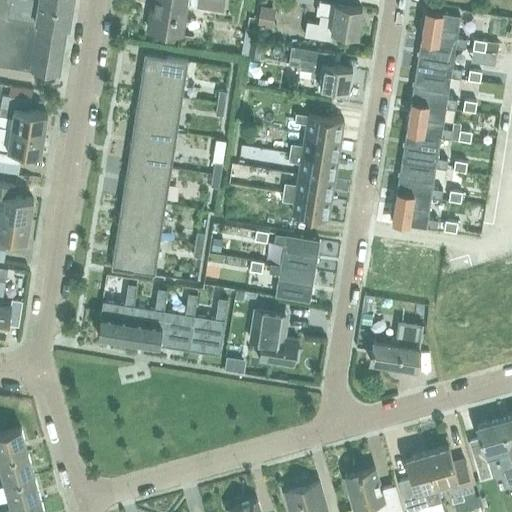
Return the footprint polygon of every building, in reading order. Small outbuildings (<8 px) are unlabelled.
[(0,0),(0,11),(67,22),(70,0),(0,0)] [(152,0),(148,27),(182,32),(186,3),(196,5),(223,9),(223,0),(152,0)] [(363,6),(323,0),(319,0),(318,12),(320,12),(319,20),(308,19),(305,33),(331,37),(332,29),(358,34),(363,6)] [(259,8),(257,24),(267,26),(270,10),(259,8)] [(465,46),(467,37),(456,35),(460,13),(426,8),(421,39),(455,44),(465,46)] [(0,62),(59,72),(67,22),(0,11),(0,62)] [(245,29),(241,54),(249,55),(251,40),(253,30),(245,29)] [(484,49),(486,39),(474,37),(472,47),(484,49)] [(460,76),(462,67),(452,65),(455,44),(421,39),(416,69),(450,74),(460,76)] [(486,39),(484,49),(498,51),(499,41),(486,39)] [(251,40),(249,55),(259,57),(261,41),(251,40)] [(354,65),(323,60),(325,50),(292,45),(290,61),(300,63),(299,66),(312,68),(311,73),(321,75),(319,84),(350,89),(354,65)] [(182,95),(188,58),(166,55),(167,55),(144,51),(141,73),(142,73),(139,88),(182,95)] [(480,79),(481,69),(469,67),(468,77),(480,79)] [(455,106),(457,97),(447,95),(450,74),(416,69),(411,99),(445,104),(455,106)] [(481,87),(507,89),(508,78),(482,76),(481,87)] [(177,130),(182,95),(139,88),(137,103),(136,103),(133,123),(177,130)] [(225,102),(227,89),(219,88),(217,100),(225,102)] [(0,113),(13,116),(11,127),(44,132),(47,111),(28,108),(30,97),(2,92),(0,106),(0,113)] [(475,109),(476,99),(464,97),(463,107),(475,109)] [(451,136),(452,127),(442,125),(445,104),(411,99),(406,129),(441,135),(451,136)] [(223,114),(225,102),(217,100),(215,112),(223,114)] [(307,122),(305,134),(342,140),(345,119),(296,112),(295,120),(307,122)] [(171,166),(177,130),(133,123),(130,144),(131,144),(128,159),(171,166)] [(40,153),(44,132),(11,127),(11,128),(0,126),(0,158),(20,161),(21,150),(40,153)] [(491,137),(511,137),(511,127),(491,126),(491,137)] [(470,139),(472,129),(460,127),(458,137),(470,139)] [(446,166),(447,157),(437,156),(441,135),(406,129),(402,160),(436,165),(446,166)] [(338,159),(342,140),(305,134),(304,143),(291,141),(290,151),(338,159)] [(215,139),(212,160),(214,160),(222,161),(225,140),(215,139)] [(335,178),(338,159),(290,151),(288,159),(301,161),(299,172),(335,178)] [(0,158),(0,168),(18,171),(20,161),(0,158)] [(237,158),(236,173),(247,174),(249,159),(237,158)] [(465,170),(467,159),(455,158),(453,168),(465,170)] [(166,201),(171,166),(128,159),(126,174),(125,174),(122,194),(166,201)] [(220,173),(222,161),(214,160),(212,172),(220,173)] [(441,197),(442,187),(432,186),(436,165),(402,160),(397,190),(431,195),(441,197)] [(218,185),(220,173),(212,172),(210,184),(218,185)] [(332,197),(335,178),(299,172),(297,183),(285,181),(284,190),(332,197)] [(16,183),(0,180),(0,212),(30,218),(33,197),(14,194),(16,183)] [(460,200),(462,189),(450,187),(448,198),(460,200)] [(329,218),(332,197),(284,190),(282,199),(294,201),(293,212),(329,218)] [(436,227),(438,217),(428,216),(431,195),(397,190),(392,220),(426,226),(426,225),(436,227)] [(160,236),(166,201),(122,194),(119,215),(120,215),(117,229),(160,236)] [(0,258),(4,259),(6,247),(8,236),(27,239),(30,218),(0,212),(0,258)] [(456,230),(457,220),(445,218),(444,228),(456,230)] [(266,240),(268,229),(256,227),(254,237),(266,240)] [(154,273),(160,236),(117,229),(115,244),(114,244),(111,266),(133,270),(133,269),(154,273)] [(203,243),(205,231),(197,230),(195,242),(203,243)] [(275,231),(274,240),(284,242),(280,262),(314,268),(319,238),(285,232),(275,231)] [(223,240),(212,238),(210,249),(221,251),(223,240)] [(201,255),(203,243),(195,242),(193,254),(201,255)] [(433,270),(436,249),(418,247),(415,268),(433,270)] [(261,270),(263,259),(251,257),(249,268),(261,270)] [(270,261),(269,270),(279,272),(275,293),(309,299),(314,268),(280,262),(270,261)] [(508,265),(500,267),(503,278),(511,276),(508,265)] [(500,267),(492,269),(496,280),(503,278),(500,267)] [(459,278),(451,280),(454,292),(462,290),(459,278)] [(451,280),(443,282),(446,294),(454,292),(451,280)] [(134,303),(137,282),(128,281),(124,302),(103,298),(97,333),(128,337),(134,303)] [(164,308),(167,287),(158,286),(154,307),(134,303),(128,337),(158,342),(164,308)] [(245,290),(237,289),(236,297),(244,298),(245,290)] [(194,313),(197,292),(188,290),(185,311),(164,308),(158,342),(189,347),(194,313)] [(499,314),(488,317),(498,351),(511,346),(511,309),(507,293),(494,296),(499,314)] [(224,318),(227,296),(218,295),(215,316),(194,313),(189,347),(220,352),(225,318),(224,318)] [(18,323),(22,298),(12,297),(11,302),(0,300),(0,331),(7,332),(8,321),(18,323)] [(472,302),(459,306),(473,358),(498,351),(488,317),(477,320),(472,302)] [(262,340),(259,358),(293,363),(297,336),(280,334),(281,327),(282,327),(285,311),(254,306),(252,323),(250,338),(262,340)] [(450,328),(438,331),(448,365),(473,358),(459,306),(445,310),(450,328)] [(363,311),(361,321),(371,323),(372,312),(363,311)] [(373,338),(370,359),(416,367),(419,345),(423,322),(398,318),(395,341),(373,338)] [(226,354),(224,366),(243,370),(246,357),(226,354)] [(68,377),(67,397),(91,398),(92,379),(68,377)] [(511,413),(501,417),(511,453),(511,455),(511,413)] [(480,435),(469,438),(480,477),(491,474),(487,458),(499,455),(502,468),(511,465),(511,455),(511,453),(501,417),(476,424),(480,435)] [(0,431),(0,458),(27,451),(20,426),(0,431)] [(153,441),(155,451),(175,448),(173,438),(153,441)] [(474,494),(465,459),(454,462),(448,444),(428,449),(437,482),(446,480),(452,500),(474,494)] [(410,474),(398,478),(406,509),(420,505),(421,511),(443,511),(444,511),(441,499),(436,483),(437,482),(428,449),(405,456),(410,474)] [(33,475),(27,451),(0,458),(0,467),(4,483),(33,475)] [(372,511),(402,511),(394,481),(381,485),(375,464),(345,473),(354,507),(370,503),(372,511)] [(40,498),(33,475),(4,483),(11,506),(40,498)] [(290,511),(328,511),(319,480),(284,490),(290,511)] [(43,511),(40,498),(11,506),(12,511),(43,511)] [(260,511),(256,498),(227,506),(228,511),(260,511)]
